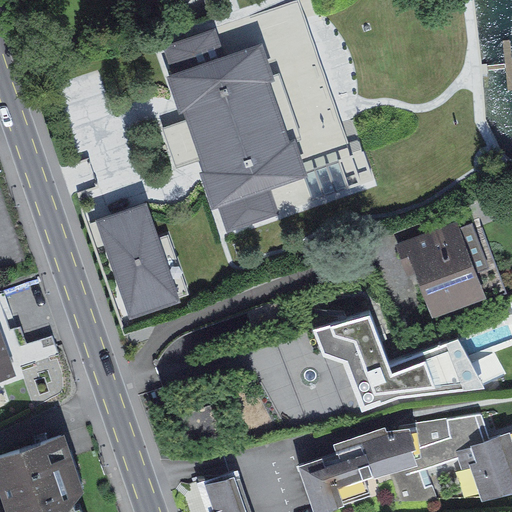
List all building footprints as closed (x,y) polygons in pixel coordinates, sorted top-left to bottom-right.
[(218,31),(168,47),(177,75),(171,77),(184,114),(189,112),(209,171),(205,172),(217,209),(221,207),(229,231),(280,214),(271,188),(311,175),(299,140),(293,142),(274,83),(279,82),(267,45),(227,58),(218,31)] [(181,302),(147,205),(98,222),(132,319),(181,302)] [(459,221),(400,244),(410,272),(419,268),(437,315),(488,295),(459,221)] [(486,383),(463,337),(393,362),(372,312),(318,328),(326,353),(350,359),(365,406),(405,392),(486,383)] [(0,381),(17,376),(0,326),(0,381)] [(414,423),(437,497),(511,491),(511,435),(491,443),(481,415),(414,423)] [(437,497),(414,423),(390,431),(389,426),(337,443),(340,454),(301,466),(315,511),(374,492),(370,479),(395,471),(404,498),(437,497)] [(0,485),(8,511),(70,511),(69,508),(85,491),(68,437),(0,459),(0,485)] [(249,511),(237,473),(191,488),(198,511),(249,511)]
